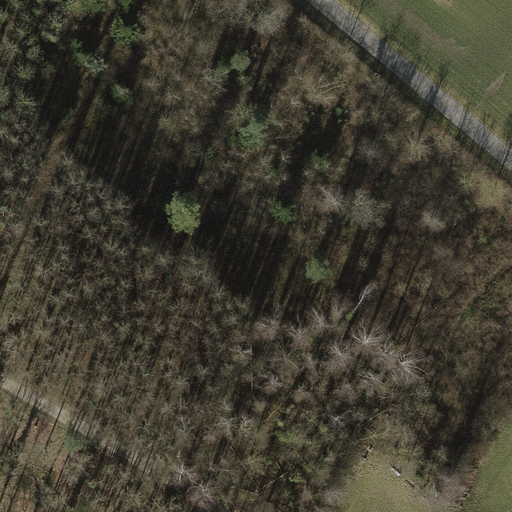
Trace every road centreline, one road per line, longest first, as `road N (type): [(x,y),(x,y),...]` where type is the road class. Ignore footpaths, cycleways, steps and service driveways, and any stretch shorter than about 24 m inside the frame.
road 1 (unclassified): [(319,0),(511,162)]
road 2 (track): [(0,388),(209,511)]
